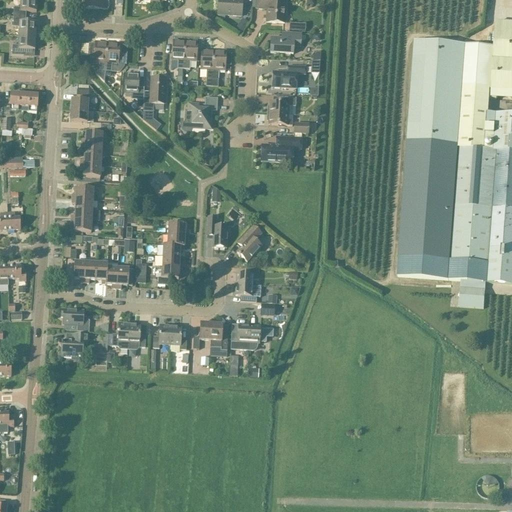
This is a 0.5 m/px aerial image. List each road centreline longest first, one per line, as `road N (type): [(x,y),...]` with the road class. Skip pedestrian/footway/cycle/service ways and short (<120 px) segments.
road 1 (residential): [(40,297),(198,312),(220,299),(220,266)]
road 2 (residential): [(43,252),(55,79)]
road 3 (residential): [(242,132),(250,66),(242,46),(191,8)]
road 4 (residential): [(59,26),(132,31),(191,8)]
